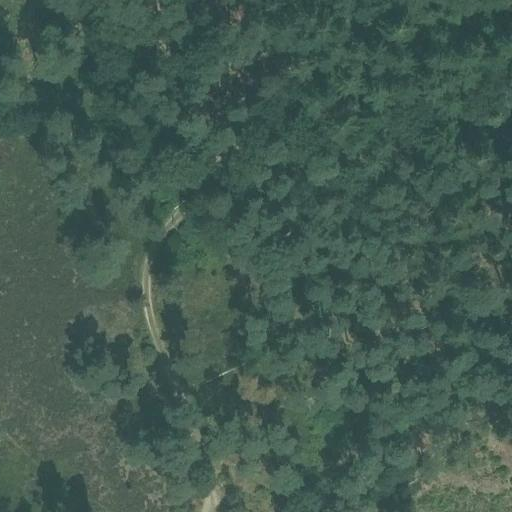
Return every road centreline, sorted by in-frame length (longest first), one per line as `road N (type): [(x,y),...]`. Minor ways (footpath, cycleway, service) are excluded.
road 1 (track): [(239,0),(329,116),(421,46),(468,29),(511,32)]
road 2 (unknown): [(43,0),(193,184)]
